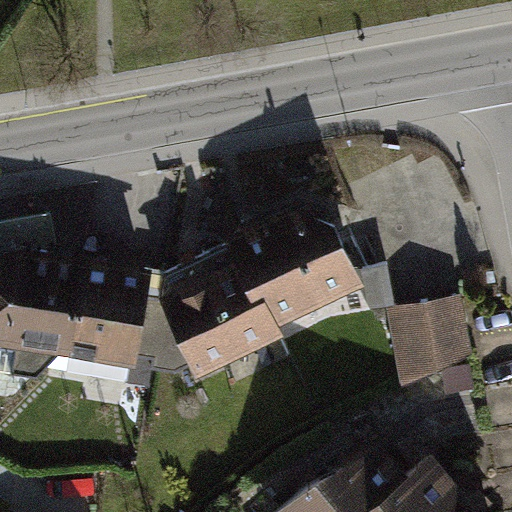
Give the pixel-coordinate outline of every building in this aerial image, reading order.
[(231,237),(166,266),(164,286),(198,357),(280,319),(276,310),(362,270),(321,183),(226,226),(231,237)] [(0,240),(0,372),(10,374),(11,367),(39,372),(66,343),(133,354),(149,263),(150,254),(21,235),(0,240)] [(149,263),(133,354),(129,377),(151,380),(154,364),(176,367),(198,357),(164,286),(166,266),(149,263)] [(462,288),(387,303),(404,382),(474,346),(462,288)] [(400,452),(376,423),(269,511),(485,511),(479,503),(460,482),(434,450),(413,467),(400,452)]
